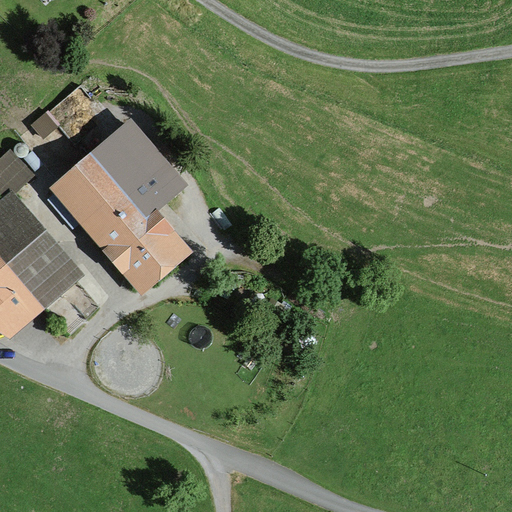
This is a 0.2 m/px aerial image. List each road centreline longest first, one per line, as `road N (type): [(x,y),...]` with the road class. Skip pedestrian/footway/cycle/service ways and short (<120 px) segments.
road 1 (unclassified): [(0,356),(361,511)]
road 2 (track): [(511,52),(361,67),(293,49),(197,0)]
